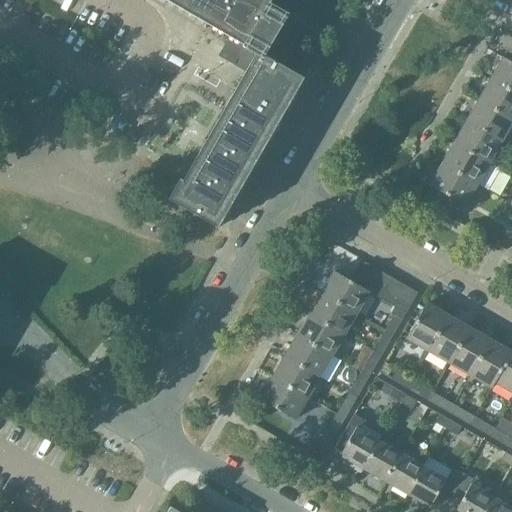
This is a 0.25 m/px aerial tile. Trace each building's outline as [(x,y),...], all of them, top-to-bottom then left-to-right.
[(176,0),(234,33),(227,59),(252,73),(188,184),(180,180),(168,200),(217,228),(303,79),(278,64),(264,56),(274,39),(286,17),(268,6),(272,0),(271,0),(176,0)] [(274,39),(264,56),(278,64),(288,47),(274,39)] [(511,63),(503,58),(490,80),(511,92),(511,63)] [(511,92),(490,80),(478,101),(511,120),(511,92)] [(511,122),(511,120),(478,101),(466,122),(501,142),(511,122)] [(466,122),(453,143),(489,163),(501,142),(466,122)] [(453,143),(441,164),(476,185),(489,163),(453,143)] [(476,185),(441,164),(429,186),(433,188),(429,196),(440,203),(445,195),(464,206),(476,185)] [(364,263),(353,283),(363,289),(375,269),(364,263)] [(375,269),(363,289),(369,292),(369,293),(374,296),(385,275),(375,269)] [(356,314),(369,293),(369,292),(363,289),(353,283),(334,272),(321,294),(356,314)] [(385,275),(374,296),(384,302),(396,281),(385,275)] [(396,281),(384,302),(394,308),(406,287),(396,281)] [(406,287),(394,308),(405,314),(417,294),(406,287)] [(356,314),(321,294),(309,315),(344,335),(356,314)] [(406,339),(428,352),(448,317),(426,304),(406,339)] [(309,315),(297,336),(332,356),(344,335),(309,315)] [(392,316),(384,330),(392,334),(400,320),(392,316)] [(469,329),(448,317),(428,352),(449,364),(469,329)] [(449,364),(470,376),(490,341),(469,329),(449,364)] [(384,330),(372,351),(379,355),(392,334),(384,330)] [(297,336),(284,357),(319,377),(332,356),(297,336)] [(491,388),(494,383),(511,353),(490,341),(470,376),(491,388)] [(494,383),(511,393),(511,350),(511,353),(494,383)] [(372,351),(360,372),(367,376),(379,355),(372,351)] [(284,357),(272,378),(307,399),(319,377),(284,357)] [(388,377),(407,388),(411,380),(393,369),(388,377)] [(360,372),(347,393),(355,397),(367,376),(360,372)] [(375,377),(370,385),(381,392),(386,384),(375,377)] [(307,399),(272,378),(260,400),(295,420),(307,399)] [(407,388),(428,400),(433,392),(411,380),(407,388)] [(390,397),(402,404),(407,396),(394,389),(390,397)] [(428,400),(449,412),(454,404),(433,392),(428,400)] [(347,393),(335,415),(342,419),(355,397),(347,393)] [(402,404),(414,411),(419,403),(407,396),(402,404)] [(449,412),(470,425),(475,417),(454,404),(449,412)] [(434,422),(446,429),(450,421),(438,414),(434,422)] [(326,430),(333,434),(342,419),(335,415),(326,430)] [(379,441),(384,432),(354,415),(355,415),(354,415),(334,449),(341,453),(339,457),(362,470),(379,441)] [(470,425),(492,437),(496,429),(475,417),(470,425)] [(446,429),(458,436),(462,428),(450,421),(446,429)] [(492,437),(511,448),(511,438),(496,429),(492,437)] [(401,454),(379,441),(362,470),(385,482),(401,454)] [(499,460),(511,467),(511,465),(511,457),(504,452),(499,460)] [(385,482),(407,495),(423,467),(401,454),(385,482)] [(423,467),(407,495),(430,508),(441,489),(446,480),(445,480),(423,467)] [(441,489),(451,495),(463,474),(452,468),(445,480),(446,480),(441,489)] [(451,495),(461,501),(470,485),(471,485),(473,481),(463,474),(451,495)] [(454,511),(485,511),(493,498),(498,491),(475,478),(473,481),(471,485),(470,485),(461,501),(454,511)] [(227,511),(201,497),(191,511),(227,511)] [(485,511),(511,511),(511,508),(493,498),(485,511)]
